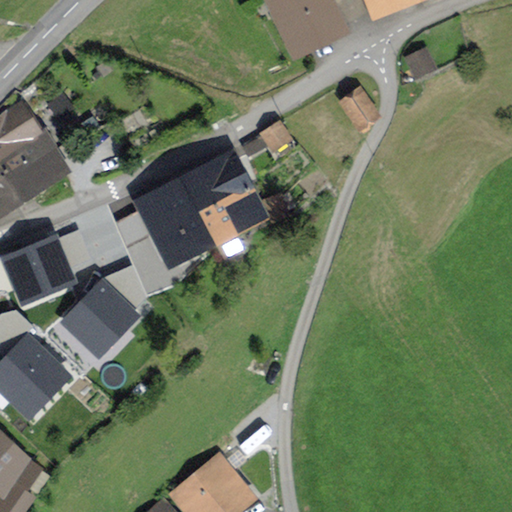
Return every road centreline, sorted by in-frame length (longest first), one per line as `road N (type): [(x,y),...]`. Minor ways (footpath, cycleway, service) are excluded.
road 1 (residential): [(372,45),(387,108),(334,231),(285,402),(292,511)]
road 2 (residential): [(0,236),(180,161),(372,45)]
